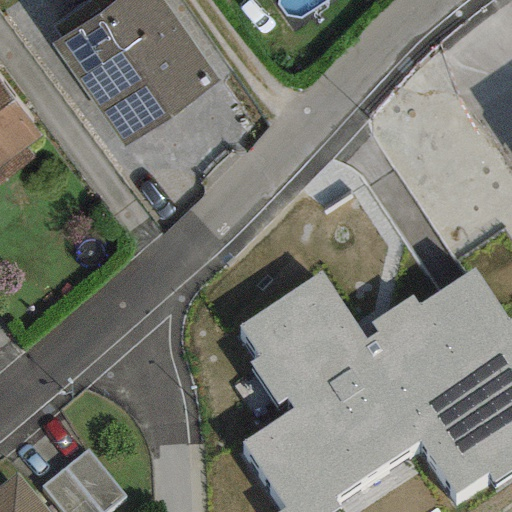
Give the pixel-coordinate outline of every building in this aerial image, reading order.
[(159,0),(112,0),(50,44),(123,148),(218,81),(159,0)] [(0,183),(32,161),(25,149),(42,137),(0,77),(0,183)] [(320,271),(236,325),(257,356),(247,362),(275,404),(285,398),(290,407),(238,441),(283,509),(277,511),(334,511),(339,509),(332,498),(417,442),(453,497),(488,475),(492,481),(511,468),(511,316),(507,319),(473,268),(417,305),(411,295),(368,323),(375,334),(366,340),(320,271)] [(104,511),(123,495),(83,451),(41,487),(63,511),(104,511)] [(46,511),(16,474),(0,486),(0,511),(46,511)]
